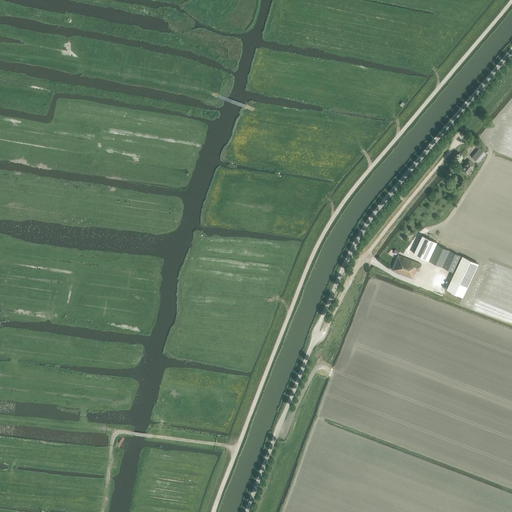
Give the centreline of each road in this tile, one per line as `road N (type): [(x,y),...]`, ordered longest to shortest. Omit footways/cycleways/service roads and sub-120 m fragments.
road 1 (unclassified): [(247,511),(353,245),(511,49)]
road 2 (track): [(236,450),(333,216),(511,0)]
road 3 (track): [(192,91),(329,121),(364,146),(370,168)]
road 4 (track): [(236,450),(115,431)]
